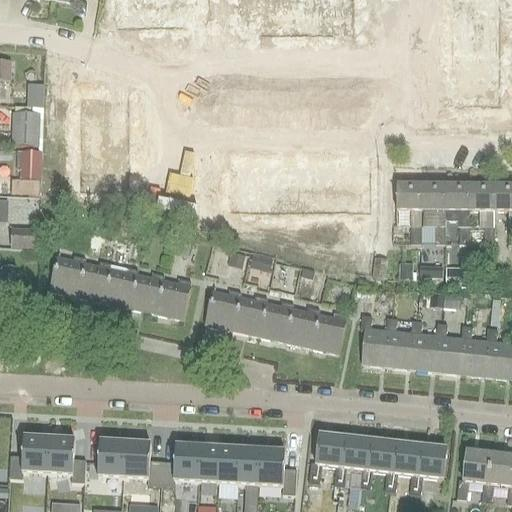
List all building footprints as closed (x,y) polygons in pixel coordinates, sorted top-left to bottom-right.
[(118,0),(119,23),(141,23),(141,0),(118,0)] [(141,0),(141,23),(163,23),(162,0),(141,0)] [(162,0),(163,23),(184,23),(184,0),(162,0)] [(184,0),(184,23),(207,23),(206,0),(184,0)] [(240,0),(241,29),(263,29),(262,0),(240,0)] [(262,0),(263,29),(284,29),(284,0),(262,0)] [(284,0),(284,29),(306,29),(305,0),(284,0)] [(305,0),(306,29),(328,29),(327,0),(305,0)] [(327,0),(328,29),(350,29),(349,0),(327,0)] [(454,0),(454,18),(496,19),(496,0),(454,0)] [(454,18),(454,39),(496,40),(496,19),(454,18)] [(393,54),(395,25),(375,24),(373,74),(397,75),(398,55),(393,54)] [(334,49),(350,52),(354,34),(339,31),(334,49)] [(338,78),(344,51),(272,34),(266,62),(338,78)] [(454,39),(453,61),(495,62),(496,40),(454,39)] [(453,61),(453,83),(495,84),(495,62),(453,61)] [(0,84),(6,84),(11,85),(12,64),(7,64),(0,63),(0,84)] [(453,83),(452,105),(494,106),(495,84),(453,83)] [(84,101),(83,123),(125,124),(126,102),(84,101)] [(54,113),(54,122),(67,123),(67,113),(54,113)] [(40,118),(12,116),(11,148),(39,150),(40,118)] [(54,122),(54,132),(67,132),(67,123),(54,122)] [(83,123),(83,145),(125,145),(125,124),(83,123)] [(83,145),(83,166),(125,167),(125,145),(83,145)] [(11,181),(10,197),(40,198),(41,177),(42,155),(33,154),(32,169),(29,169),(29,182),(11,181)] [(46,156),(46,166),(59,166),(59,157),(46,156)] [(46,166),(46,175),(58,175),(59,166),(46,166)] [(83,166),(82,188),(124,189),(125,167),(83,166)] [(232,169),(232,211),(259,211),(259,169),(232,169)] [(259,169),(259,211),(286,211),(286,169),(259,169)] [(286,169),(286,211),(312,211),(312,169),(286,169)] [(312,169),(312,211),(338,211),(338,169),(312,169)] [(338,169),(338,211),(366,211),(366,169),(338,169)] [(421,248),(422,213),(422,188),(398,188),(398,213),(412,213),(412,248),(421,248)] [(446,248),(446,226),(446,188),(422,188),(422,213),(436,214),(436,248),(446,248)] [(470,214),(470,188),(446,188),(446,226),(459,226),(459,249),(470,249),(470,230),(470,214)] [(494,188),(470,188),(470,214),(480,214),(480,230),(484,230),(484,248),(494,248),(494,214),(494,188)] [(510,214),(509,230),(509,248),(511,248),(511,188),(494,188),(494,214),(510,214)] [(250,229),(250,241),(259,241),(259,229),(250,229)] [(38,251),(39,233),(13,233),(12,251),(38,251)] [(276,249),(286,249),(286,237),(276,237),(276,249)] [(286,249),(295,249),(295,237),(286,237),(286,249)] [(192,247),(179,244),(175,257),(188,260),(192,247)] [(77,300),(84,267),(85,262),(75,260),(74,264),(59,261),(51,295),(77,300)] [(329,260),(329,272),(338,272),(338,260),(329,260)] [(338,272),(348,272),(348,260),(338,260),(338,272)] [(387,264),(374,262),(371,284),(384,285),(387,264)] [(100,270),(84,267),(77,300),(104,306),(112,273),(113,268),(101,266),(100,270)] [(412,267),(399,267),(399,287),(412,287),(412,267)] [(2,269),(2,289),(15,289),(16,269),(2,269)] [(112,273),(104,306),(130,312),(138,278),(138,274),(127,271),(126,276),(112,273)] [(446,271),(445,290),(469,291),(470,272),(446,271)] [(152,281),(138,278),(130,312),(156,318),(164,284),(165,279),(153,277),(152,281)] [(164,284),(156,318),(183,324),(190,290),(191,285),(179,283),(178,287),(164,284)] [(233,334),(240,301),(241,296),(230,294),(229,299),(214,295),(206,329),(233,334)] [(432,297),(421,296),(420,305),(431,306),(432,297)] [(18,299),(16,307),(33,310),(35,302),(18,299)] [(255,304),(240,301),(233,334),(260,341),(267,307),(268,302),(256,299),(255,304)] [(444,299),(443,311),(460,313),(461,301),(444,299)] [(281,310),(267,307),(260,341),(286,346),(293,313),(294,308),(282,305),(281,310)] [(307,316),(293,313),(286,346),(312,352),(320,318),(321,314),(308,311),(307,316)] [(334,322),(320,318),(312,352),(338,358),(346,324),(347,319),(335,317),(334,322)] [(383,369),(387,334),(371,333),(372,320),(363,319),(362,334),(365,334),(362,367),(383,369)] [(388,322),(387,334),(383,369),(408,372),(412,337),(396,335),(397,323),(388,322)] [(412,337),(408,372),(433,374),(437,339),(421,337),(422,326),(413,325),(412,337)] [(438,328),(437,339),(433,374),(459,377),(462,342),(446,340),(447,328),(438,328)] [(462,342),(459,377),(483,380),(487,344),(471,342),(473,331),(463,330),(462,342)] [(488,333),(487,344),(483,380),(511,382),(511,347),(497,345),(498,334),(488,333)] [(312,468),(310,486),(320,487),(322,469),(338,471),(343,472),(346,441),(320,438),(317,469),(312,468)] [(11,460),(10,483),(23,484),(23,477),(47,478),(49,442),(24,441),(23,461),(11,460)] [(338,471),(336,489),(345,490),(347,472),(362,474),(368,474),(371,444),(346,441),(343,472),(338,471)] [(49,442),(47,478),(72,480),(71,486),(84,487),(85,464),(74,464),(75,444),(49,442)] [(362,474),(360,492),(370,493),(372,475),(388,477),(393,477),(396,446),(371,444),(368,474),(362,474)] [(100,445),(98,481),(123,483),(125,446),(100,445)] [(125,446),(123,483),(148,484),(147,490),(161,491),(162,466),(150,466),(151,448),(125,446)] [(388,477),(386,494),(395,496),(397,478),(413,479),(418,480),(421,449),(396,446),(393,477),(388,477)] [(162,466),(161,491),(174,492),(174,485),(199,487),(201,450),(176,449),(175,467),(162,466)] [(413,479),(411,497),(421,498),(423,480),(443,483),(447,452),(421,449),(418,480),(413,479)] [(201,450),(199,487),(219,488),(221,452),(201,450)] [(221,452),(219,488),(238,489),(240,453),(221,452)] [(240,453),(238,489),(258,490),(260,454),(240,453)] [(260,454),(258,490),(283,491),(282,499),(295,500),(297,474),(284,473),(285,455),(260,454)] [(459,483),(457,503),(466,504),(468,486),(484,487),(490,488),(493,457),(468,454),(464,484),(459,483)] [(484,487),(482,505),(491,506),(493,488),(509,490),(511,490),(511,459),(493,457),(490,488),(484,487)]
